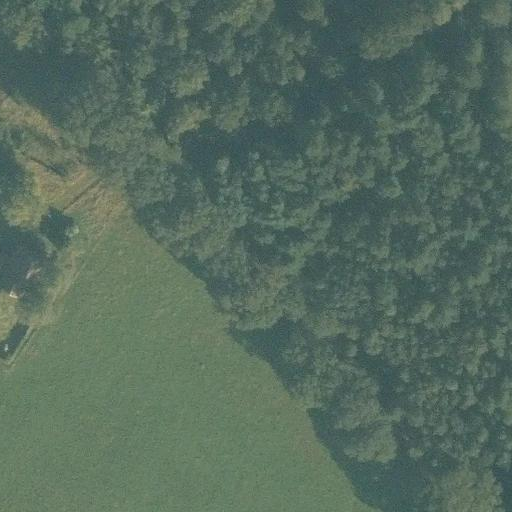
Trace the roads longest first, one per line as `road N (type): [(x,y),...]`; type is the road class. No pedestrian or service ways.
road 1 (track): [(473,511),(185,165)]
road 2 (track): [(185,165),(47,0)]
